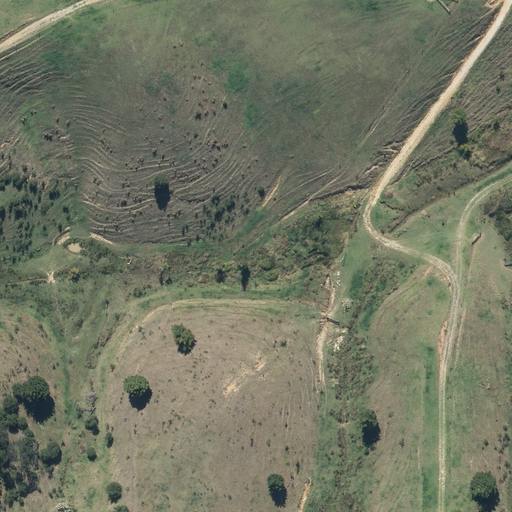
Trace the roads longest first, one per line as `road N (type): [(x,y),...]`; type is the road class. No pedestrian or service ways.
road 1 (track): [(433,511),(447,420),(443,332),(456,287),(437,257),(388,231),(375,211),(402,153),(506,0)]
road 2 (track): [(456,287),(467,212),(511,180)]
